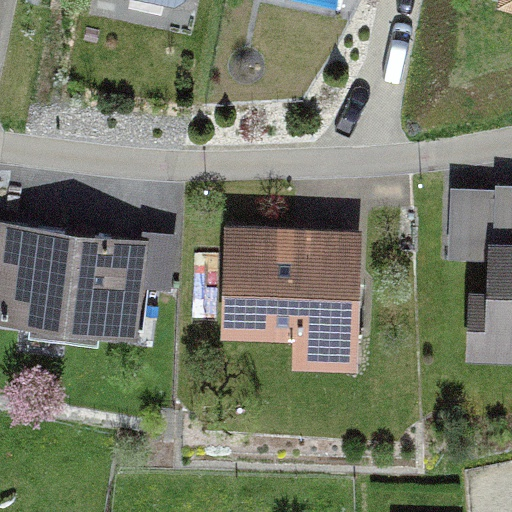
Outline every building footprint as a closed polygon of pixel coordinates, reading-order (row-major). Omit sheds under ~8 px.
[(511,0),(462,0),(462,1),(511,15),(511,0)] [(442,267),(475,267),(476,245),(511,245),(511,193),(443,192),(442,267)] [(122,252),(0,239),(0,323),(113,336),(122,252)] [(356,375),(360,243),(222,240),(220,338),(278,340),(277,373),(356,375)] [(511,364),(511,248),(479,248),(477,333),(450,332),(449,362),(511,364)]
